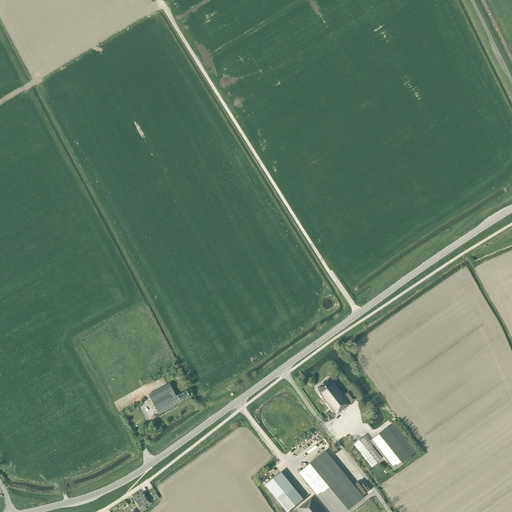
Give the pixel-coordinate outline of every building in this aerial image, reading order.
[(336,415),(358,398),(351,389),(344,395),(334,383),(333,383),(329,378),(317,388),(321,393),(319,394),(322,397),(334,412),(330,415),(333,417),(336,415)] [(190,396),(187,391),(177,396),(169,384),(149,395),(159,414),(176,405),(175,404),(177,403),(178,404),(180,403),(180,402),(190,396)] [(387,429),(372,441),(394,469),(410,457),(387,429)] [(353,444),(371,467),(382,459),(364,436),(353,444)] [(298,473),(329,511),(346,511),(364,498),(326,451),(298,473)] [(281,472),(265,485),(278,501),(294,488),(281,472)] [(358,485),(365,494),(373,489),(365,479),(358,485)] [(143,493),(138,496),(145,507),(150,504),(148,500),(147,500),(145,497),(146,496),(143,493)] [(145,507),(138,496),(133,499),(136,503),(136,502),(138,506),(140,510),(145,507)] [(297,509),(299,511),(325,511),(313,497),(297,509)]
